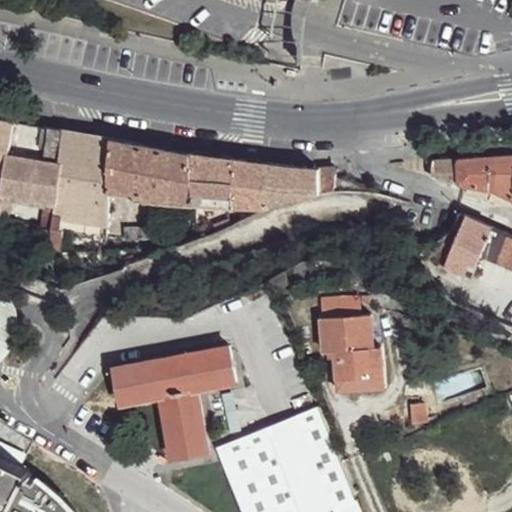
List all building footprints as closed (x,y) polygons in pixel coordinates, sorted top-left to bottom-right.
[(12,123),(0,120),(0,176),(2,177),(9,156),(12,123)] [(63,132),(12,123),(9,156),(60,164),(63,132)] [(110,140),(63,132),(60,164),(63,164),(56,204),(54,204),(52,219),(61,221),(105,227),(107,191),(110,140)] [(190,154),(110,140),(107,191),(136,194),(136,199),(191,206),(190,154)] [(238,162),(190,154),(191,206),(232,210),(238,162)] [(60,164),(9,156),(2,177),(1,195),(7,197),(45,202),(54,204),(56,204),(63,164),(60,164)] [(511,198),(511,156),(459,160),(460,187),(487,192),(500,195),(511,198)] [(460,187),(459,160),(434,162),(432,176),(460,187)] [(317,171),(238,162),(232,210),(263,213),(284,204),(317,196),(317,171)] [(333,170),(317,171),(317,196),(334,195),(333,170)] [(500,195),(487,192),(486,196),(499,200),(500,195)] [(54,204),(45,202),(37,247),(46,250),(52,219),(54,204)] [(20,221),(3,218),(0,234),(17,238),(20,221)] [(61,221),(52,219),(46,250),(45,252),(57,254),(63,232),(59,232),(61,221)] [(469,264),(475,266),(480,256),(492,229),(467,219),(443,270),(463,276),(469,264)] [(165,229),(125,230),(128,242),(166,240),(165,229)] [(511,237),(492,229),(480,256),(511,269),(511,237)] [(375,315),(326,317),(328,349),(339,350),(342,389),(366,389),(365,379),(375,379),(374,347),(377,347),(375,315)] [(230,346),(118,367),(126,403),(165,396),(201,390),(237,382),(230,346)] [(377,347),(374,347),(375,379),(365,379),(366,389),(387,389),(385,347),(377,347)] [(201,390),(163,397),(175,456),(212,451),(201,390)] [(320,511),(357,497),(319,406),(217,448),(242,511),(320,511)] [(0,511),(84,511),(69,495),(40,475),(0,455),(0,511)]
